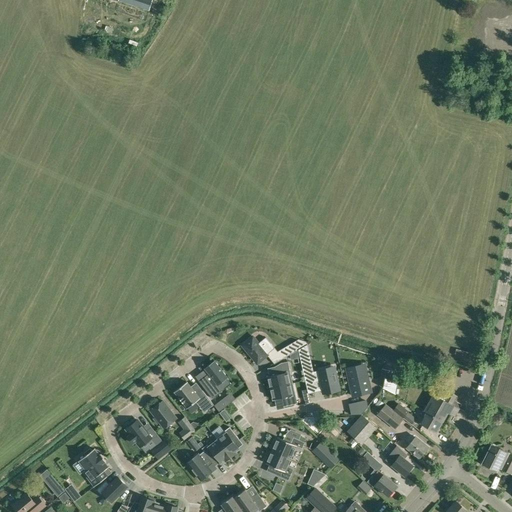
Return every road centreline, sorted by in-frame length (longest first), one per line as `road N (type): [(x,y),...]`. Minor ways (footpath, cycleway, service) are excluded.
road 1 (residential): [(194,495),(133,472),(112,425),(214,348),(244,373),(258,417)]
road 2 (tertiary): [(450,466),(480,402),(511,246)]
